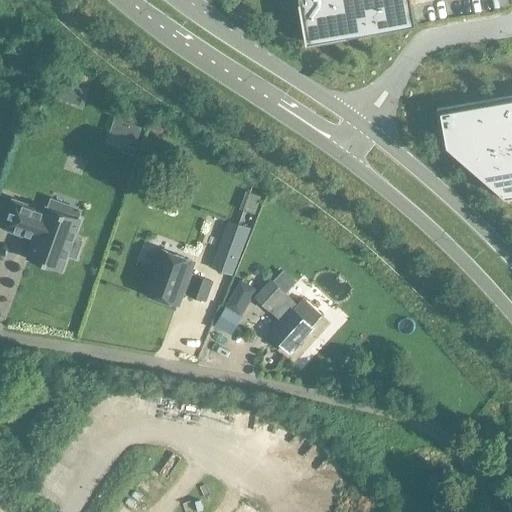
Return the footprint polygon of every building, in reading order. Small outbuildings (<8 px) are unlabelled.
[(413,5),(412,0),(300,0),(308,43),(367,33),(368,33),(415,24),(411,5),(413,5)] [(56,97),(78,105),(85,90),(62,82),(56,97)] [(511,95),(437,109),(443,144),(447,143),(447,147),(505,197),(506,198),(509,197),(510,202),(511,201),(511,95)] [(136,141),(142,127),(115,118),(110,132),(136,141)] [(47,208),(45,212),(14,201),(4,228),(35,239),(29,258),(61,270),(67,255),(76,258),(82,241),(73,238),(80,220),(47,208)] [(211,268),(233,275),(251,229),(229,221),(211,268)] [(156,269),(147,294),(177,305),(181,293),(184,294),(190,296),(206,302),(214,281),(197,275),(191,273),(189,272),(193,261),(160,250),(153,269),(156,269)] [(241,280),(225,306),(241,316),(257,290),(241,280)] [(322,316),(303,298),(297,305),(272,281),(256,298),(281,321),(269,334),(290,353),(313,328),(311,327),(322,316)] [(225,417),(225,401),(190,399),(189,416),(225,417)] [(91,432),(100,419),(84,409),(75,422),(91,432)] [(32,473),(49,489),(85,453),(69,438),(74,432),(64,422),(46,441),(55,449),(32,473)] [(120,436),(112,445),(117,450),(126,442),(120,436)] [(126,442),(117,450),(123,456),(132,447),(126,442)] [(85,453),(49,489),(50,490),(57,482),(72,497),(100,468),(85,453)] [(162,456),(156,466),(170,475),(176,465),(162,456)] [(88,511),(121,478),(120,477),(115,483),(100,468),(72,497),(88,511)] [(121,478),(88,511),(87,511),(138,511),(147,503),(121,478)] [(345,511),(330,496),(314,511),(345,511)]
